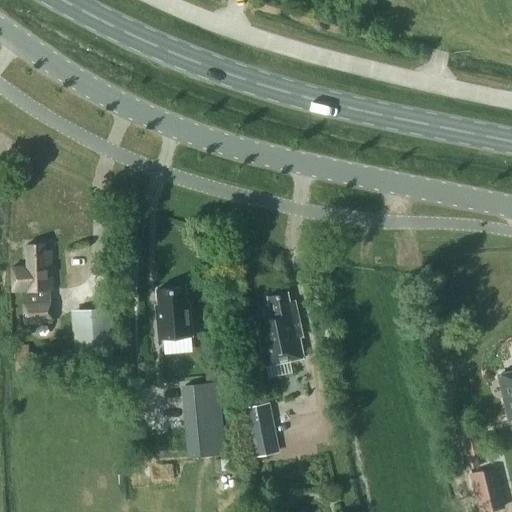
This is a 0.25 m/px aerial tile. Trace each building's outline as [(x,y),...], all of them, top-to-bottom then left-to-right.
[(45,243),(26,244),(27,266),(12,267),(13,291),(23,290),(25,322),(52,321),(51,301),(47,302),(47,290),(53,289),(51,250),(45,250),(45,243)] [(155,304),(158,338),(192,335),(188,302),(186,302),(184,286),(156,289),(158,304),(155,304)] [(264,309),(266,319),(256,322),(265,366),(304,357),(299,336),(302,335),(295,301),(289,302),(287,292),(267,297),(270,308),(264,309)] [(75,313),(79,362),(111,359),(107,311),(75,313)] [(509,422),(511,420),(511,371),(498,375),(509,422)] [(185,384),(188,410),(221,406),(218,381),(185,384)] [(273,419),(245,425),(252,457),(280,451),(273,419)] [(213,454),(225,453),(222,426),(210,427),(213,454)] [(466,430),(471,456),(484,454),(478,427),(466,430)] [(189,429),(192,456),(204,455),(201,428),(189,429)] [(495,466),(469,473),(478,511),(481,511),(502,507),(505,506),(495,466)]
